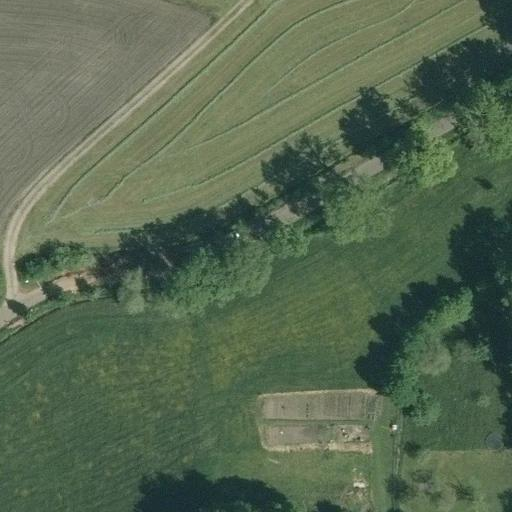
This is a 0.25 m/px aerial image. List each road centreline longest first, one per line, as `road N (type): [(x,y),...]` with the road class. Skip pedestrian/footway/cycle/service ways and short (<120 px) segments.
road 1 (unclassified): [(0,318),(50,290),(207,254),(511,88)]
road 2 (unknown): [(17,306),(7,277),(24,211),(224,0)]
